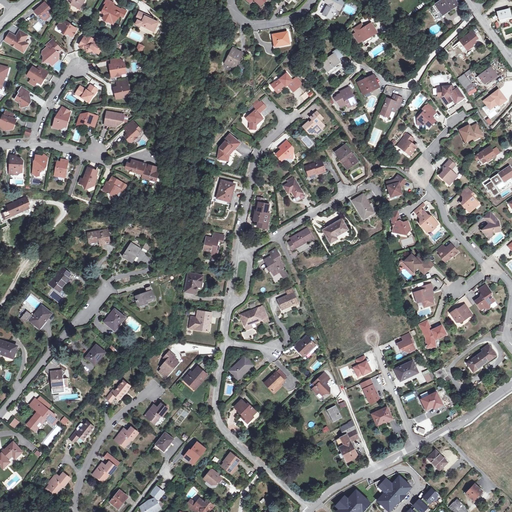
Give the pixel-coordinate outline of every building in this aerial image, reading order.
[(69,0),(76,4),(75,6),(82,11),(88,2),(83,0),(69,0)] [(113,19),(117,22),(118,22),(121,17),(124,19),(128,13),(123,11),(119,8),(118,9),(115,7),(116,6),(117,4),(109,0),(105,7),(107,8),(103,13),(107,15),(105,19),(110,23),(113,19)] [(330,5),(333,7),(337,9),(341,2),(337,0),(327,0),(326,3),(330,5)] [(458,4),(454,0),(442,0),(434,6),(440,15),(448,9),(449,10),(458,4)] [(53,12),(45,3),(35,12),(38,15),(39,14),(43,20),(46,20),(50,17),(49,16),(53,12)] [(440,15),(434,6),(431,8),(438,18),(449,10),(448,9),(440,15)] [(331,11),(328,9),(324,15),(332,20),(336,13),(331,11)] [(498,12),(500,20),(511,16),(510,9),(498,12)] [(146,15),(147,14),(140,10),(136,17),(138,19),(136,23),(140,26),(141,24),(154,31),(159,22),(152,18),(146,15)] [(59,25),(62,27),(61,28),(64,30),(62,33),(66,35),(67,33),(68,33),(68,34),(73,37),(77,29),(70,24),(62,19),(59,25)] [(354,28),(362,41),(377,32),(371,23),(364,28),(361,24),(354,28)] [(358,44),(362,41),(354,28),(353,29),(355,33),(352,35),(358,44)] [(9,33),(5,41),(23,53),(28,46),(23,43),(28,36),(20,31),(16,37),(9,33)] [(291,42),(288,31),(274,33),(277,45),(291,42)] [(472,32),(460,41),(466,49),(475,43),(474,41),(477,38),(472,32)] [(87,50),(88,52),(93,51),(94,53),(97,53),(99,49),(101,51),(103,47),(97,44),(98,42),(91,38),(91,39),(88,38),(86,41),(83,40),(80,46),(85,49),(85,48),(87,49),(87,50)] [(59,53),(55,53),(55,51),(54,50),(58,47),(53,41),(47,46),(48,47),(43,52),(42,55),(44,57),(44,60),(48,60),(50,63),(55,63),(58,60),(59,53)] [(466,49),(460,41),(454,46),(458,51),(461,49),(463,51),(466,49)] [(142,44),(139,51),(145,54),(148,47),(142,44)] [(236,69),(244,55),(234,50),(226,64),(236,69)] [(334,54),(322,64),(330,75),(338,69),(335,65),(340,62),(338,59),(342,56),(337,50),(333,53),(334,54)] [(123,61),(120,59),(111,60),(112,65),(113,68),(110,69),(111,74),(115,74),(116,77),(122,76),(121,74),(127,73),(125,63),(123,63),(123,61)] [(0,84),(3,86),(6,76),(7,76),(9,68),(0,65),(0,84)] [(41,85),(43,81),(43,80),(44,78),(45,79),(49,73),(39,67),(37,70),(33,67),(27,76),(32,79),(30,83),(35,86),(37,82),(41,85)] [(491,67),(478,76),(484,84),(497,75),(491,67)] [(467,77),(464,74),(457,79),(466,93),(474,87),(467,77)] [(273,86),(277,91),(281,89),(282,90),(287,86),(288,87),(289,87),(293,92),(297,90),(298,91),(301,89),(296,81),(294,82),(289,75),(282,80),(282,81),(279,84),(277,83),(273,86)] [(359,83),(363,93),(371,89),(372,91),(379,88),(375,77),(359,83)] [(118,87),(114,88),(117,99),(122,98),(122,97),(125,96),(126,97),(131,96),(127,81),(117,83),(118,87)] [(274,93),(277,91),(273,86),(271,84),(268,86),(274,93)] [(80,87),(77,93),(83,97),(82,98),(89,102),(94,95),(94,96),(98,90),(91,85),(88,90),(89,90),(88,91),(80,87)] [(20,93),(15,100),(20,104),(21,108),(29,106),(28,103),(31,99),(27,97),(30,93),(21,87),(18,92),(20,93)] [(449,110),(465,99),(457,89),(455,90),(452,87),(442,87),(442,88),(437,89),(437,95),(439,95),(439,96),(445,105),(448,109),(449,110)] [(477,91),(474,87),(466,93),(469,96),(477,91)] [(345,93),(344,90),(340,92),(340,94),(336,95),(337,97),(333,98),(336,104),(336,103),(338,108),(345,105),(346,109),(355,105),(349,88),(345,90),(347,93),(345,93)] [(489,104),(492,108),(498,103),(499,105),(507,100),(499,89),(484,101),(487,105),(489,104)] [(395,102),(393,101),(387,99),(381,115),(388,118),(391,111),(394,112),(397,107),(399,108),(403,99),(397,96),(395,102)] [(257,110),(260,114),(267,109),(262,102),(256,107),(258,110),(257,110)] [(431,115),(433,116),(435,113),(432,109),(432,108),(428,104),(422,110),(424,111),(417,119),(417,125),(425,125),(429,129),(431,127),(430,126),(433,123),(433,124),(435,121),(431,118),(429,116),(431,115)] [(58,115),(57,120),(56,119),(53,127),(61,129),(65,127),(67,128),(71,112),(63,107),(58,115)] [(12,118),(13,114),(6,111),(4,116),(3,115),(0,122),(0,124),(4,126),(5,128),(9,130),(13,129),(16,120),(12,118)] [(259,115),(256,111),(253,114),(246,119),(248,121),(249,121),(251,123),(250,129),(257,130),(257,125),(257,124),(259,122),(260,123),(263,120),(259,115)] [(125,115),(107,112),(105,125),(111,126),(112,124),(118,126),(123,122),(125,115)] [(307,129),(306,131),(309,135),(313,135),(320,128),(321,129),(324,127),(320,122),(323,119),(317,112),(310,118),(313,121),(309,123),(305,126),(307,129)] [(81,115),(78,125),(85,124),(95,127),(98,117),(88,113),(81,115)] [(133,121),(125,128),(128,131),(129,131),(130,132),(126,135),(126,138),(129,141),(131,141),(133,139),(134,140),(138,137),(137,136),(140,134),(139,132),(142,130),(133,121)] [(479,134),(480,136),(483,135),(477,124),(471,127),(470,125),(460,130),(466,141),(473,137),(479,134)] [(410,142),(413,138),(407,134),(402,140),(403,140),(398,146),(410,156),(417,147),(411,143),(410,142)] [(230,156),(234,151),(233,150),(234,149),(236,150),(241,144),(231,135),(221,146),(219,159),(227,161),(229,155),(230,156)] [(282,159),(284,159),(294,161),(296,152),(287,142),(280,148),(282,150),(283,152),(281,153),(280,152),(276,155),(281,160),(282,159)] [(343,160),(349,168),(354,164),(353,162),(355,160),(352,156),(353,155),(346,146),(336,154),(342,161),(343,160)] [(474,157),(476,160),(479,158),(482,163),(486,161),(487,162),(495,156),(489,147),(474,157)] [(43,157),(37,156),(36,161),(37,162),(34,165),(35,166),(33,174),(37,177),(40,176),(40,173),(43,170),(44,170),(46,168),(46,166),(47,166),(48,158),(45,155),(43,157)] [(16,156),(11,156),(9,171),(12,171),(12,175),(17,175),(19,173),(19,171),(22,168),(23,161),(20,158),(18,158),(18,160),(16,160),(16,156)] [(65,160),(64,163),(61,163),(58,162),(55,176),(66,178),(69,161),(65,160)] [(150,165),(132,160),(131,164),(128,163),(126,168),(130,169),(130,170),(143,174),(142,177),(157,181),(160,168),(157,167),(156,168),(149,166),(150,165)] [(451,177),(454,174),(450,171),(455,165),(449,160),(443,167),(445,169),(439,176),(449,185),(454,179),(451,177)] [(326,172),(322,161),(306,167),(309,177),(318,173),(319,175),(326,172)] [(499,174),(501,177),(500,177),(503,181),(509,177),(510,178),(511,176),(511,170),(509,166),(499,174)] [(85,180),(82,179),(80,184),(84,185),(85,188),(88,189),(95,186),(93,182),(95,176),(96,176),(98,171),(89,168),(86,175),(87,175),(87,176),(86,176),(85,178),(86,179),(85,180)] [(398,176),(394,180),(387,182),(391,197),(402,194),(400,187),(401,187),(406,181),(398,176)] [(110,195),(111,194),(115,197),(123,183),(113,177),(108,185),(107,184),(104,190),(109,193),(108,194),(110,195)] [(285,186),(289,194),(293,192),(297,198),(304,193),(295,180),(285,186)] [(229,200),(232,200),(235,187),(222,184),(218,201),(228,204),(229,200)] [(473,206),(477,203),(471,196),(473,195),(467,188),(460,194),(465,199),(461,203),(469,212),(474,207),(473,206)] [(350,200),(357,211),(358,210),(363,218),(372,213),(361,194),(350,200)] [(6,209),(6,210),(7,210),(9,214),(12,213),(16,212),(17,213),(21,211),(23,210),(29,208),(28,204),(31,203),(30,198),(23,200),(23,199),(19,200),(19,201),(15,203),(15,201),(11,203),(8,204),(9,207),(6,208),(6,209)] [(258,202),(256,210),(255,210),(253,219),(257,220),(256,225),(261,226),(262,221),(263,222),(265,212),(266,212),(268,204),(258,202)] [(419,224),(421,227),(432,218),(428,218),(421,210),(419,212),(420,213),(417,216),(419,219),(419,224)] [(485,233),(488,237),(491,234),(492,234),(500,232),(498,223),(490,213),(483,219),(488,224),(489,226),(486,227),(484,229),(485,233)] [(393,224),(395,229),(396,231),(400,231),(401,234),(407,234),(412,229),(409,221),(405,222),(401,221),(401,220),(399,215),(392,218),(394,223),(393,224)] [(327,232),(325,233),(329,242),(336,238),(335,236),(348,229),(342,218),(324,228),(327,232)] [(432,218),(421,227),(426,233),(430,229),(432,231),(436,228),(435,227),(438,225),(432,218)] [(288,241),(292,248),(295,246),(298,253),(309,247),(309,248),(315,245),(312,240),(307,243),(306,240),(313,236),(307,226),(290,236),(291,239),(288,241)] [(110,245),(109,232),(90,234),(91,245),(100,244),(100,247),(110,245)] [(214,234),(213,239),(207,238),(204,251),(210,252),(209,255),(217,257),(218,248),(217,248),(219,241),(222,242),(224,236),(214,234)] [(148,243),(146,249),(145,251),(150,253),(151,252),(153,246),(148,243)] [(140,248),(132,244),(124,258),(134,263),(138,256),(137,255),(140,248)] [(439,256),(443,260),(447,257),(449,260),(453,257),(454,258),(459,253),(452,245),(446,249),(443,246),(437,251),(441,255),(439,256)] [(275,259),(272,253),(264,257),(272,274),(278,271),(281,278),(286,275),(282,266),(283,265),(279,257),(275,259)] [(418,262),(416,259),(412,255),(408,259),(405,262),(414,272),(415,272),(418,269),(420,271),(421,270),(425,274),(430,269),(424,262),(423,263),(420,260),(418,262)] [(405,262),(408,259),(406,257),(401,262),(401,264),(412,276),(414,275),(416,273),(415,272),(414,272),(405,262)] [(62,268),(50,284),(60,292),(70,280),(68,279),(71,275),(62,268)] [(203,285),(204,278),(189,275),(186,294),(197,296),(199,284),(203,285)] [(420,288),(421,291),(413,293),(416,304),(421,302),(423,308),(433,305),(432,300),(433,300),(430,290),(432,289),(431,285),(420,288)] [(480,291),(483,297),(475,302),(481,311),(485,309),(490,309),(490,305),(495,302),(491,295),(492,294),(486,286),(480,291)] [(142,297),(141,294),(137,295),(141,306),(149,304),(149,305),(157,302),(154,293),(142,297)] [(290,295),(287,296),(277,301),(281,311),(295,305),(290,295)] [(456,311),(455,310),(450,313),(456,323),(459,321),(460,323),(472,315),(465,305),(456,311)] [(36,323),(41,328),(52,314),(43,306),(34,317),(28,311),(21,320),(26,324),(30,319),(31,321),(35,325),(36,323)] [(105,323),(114,330),(121,322),(122,323),(126,319),(115,310),(111,315),(112,315),(105,323)] [(205,312),(197,310),(196,317),(190,316),(188,328),(207,331),(210,317),(205,316),(205,312)] [(262,321),(257,310),(240,317),(245,328),(262,321)] [(433,331),(428,321),(420,325),(425,335),(429,335),(430,337),(427,340),(427,349),(435,348),(435,341),(435,340),(436,339),(437,340),(447,335),(442,326),(433,331)] [(121,322),(114,330),(116,331),(122,323),(121,322)] [(270,334),(263,336),(266,343),(273,340),(270,334)] [(408,353),(415,350),(412,344),(413,343),(409,334),(402,337),(403,341),(397,344),(399,350),(401,349),(402,350),(408,353)] [(296,347),(303,356),(314,346),(307,338),(303,341),(297,345),(296,347)] [(0,356),(1,354),(15,360),(18,349),(0,342),(0,356)] [(467,364),(472,371),(480,365),(481,366),(495,356),(488,345),(482,350),(483,352),(467,364)] [(107,354),(98,347),(88,358),(97,366),(107,354)] [(301,357),(303,356),(296,347),(294,348),(301,357)] [(161,368),(162,369),(159,372),(166,378),(173,370),(172,369),(177,362),(171,356),(172,355),(169,352),(163,358),(167,361),(161,368)] [(371,372),(364,356),(356,360),(359,365),(354,367),(358,376),(362,374),(363,375),(371,372)] [(254,366),(245,357),(230,373),(238,380),(244,374),(245,375),(254,366)] [(55,358),(53,362),(59,366),(61,363),(55,358)] [(419,372),(413,360),(396,369),(401,381),(419,372)] [(443,368),(435,373),(437,378),(439,381),(444,378),(448,376),(443,368)] [(51,376),(52,389),(64,387),(64,386),(69,385),(68,379),(63,379),(61,378),(65,373),(60,369),(57,373),(55,371),(51,376)] [(193,375),(191,373),(184,381),(193,389),(200,382),(201,383),(208,376),(199,369),(193,375)] [(265,383),(273,390),(279,384),(286,377),(278,370),(265,383)] [(435,373),(433,371),(426,376),(430,381),(437,378),(435,373)] [(330,393),(330,388),(327,385),(326,386),(324,384),(325,383),(330,379),(325,373),(313,384),(315,387),(312,389),(317,394),(319,392),(322,395),(325,393),(330,393)] [(360,383),(370,404),(379,399),(370,379),(360,383)] [(114,391),(113,390),(106,398),(106,399),(110,402),(115,397),(119,399),(130,386),(124,380),(114,391)] [(279,384),(273,390),(275,393),(281,386),(279,384)] [(442,406),(436,393),(421,400),(426,410),(435,406),(436,409),(442,406)] [(40,402),(38,400),(33,406),(41,412),(39,414),(29,426),(36,432),(40,428),(37,426),(40,423),(42,425),(47,419),(48,420),(56,427),(60,422),(57,419),(58,417),(49,410),(51,407),(47,403),(45,406),(40,402)] [(245,418),(243,419),(248,424),(251,421),(249,420),(252,417),(256,413),(248,404),(246,406),(242,401),(235,408),(242,416),(245,418)] [(168,410),(161,404),(157,409),(153,406),(145,417),(154,423),(160,416),(163,417),(168,410)] [(41,412),(33,406),(32,407),(39,414),(41,412)] [(341,418),(336,406),(328,410),(334,422),(341,418)] [(390,417),(385,407),(371,414),(376,426),(382,423),(381,421),(384,420),(390,417)] [(40,428),(36,432),(37,433),(48,420),(47,419),(42,425),(40,423),(37,426),(40,428)] [(17,420),(12,426),(16,429),(21,424),(17,420)] [(78,430),(76,429),(70,437),(74,441),(79,435),(83,439),(92,426),(86,421),(84,424),(79,430),(78,430)] [(344,436),(356,430),(353,421),(339,428),(344,436)] [(131,441),(138,433),(130,428),(127,432),(124,429),(123,429),(114,439),(122,446),(129,439),(131,441)] [(359,438),(356,430),(344,436),(336,440),(347,462),(359,456),(351,442),(359,438)] [(173,440),(165,433),(156,445),(164,451),(173,440)] [(185,457),(192,463),(198,456),(200,458),(206,450),(198,443),(191,451),(190,451),(185,457)] [(13,457),(16,460),(24,455),(15,444),(2,454),(0,454),(0,463),(4,468),(9,464),(11,463),(9,460),(13,457)] [(448,462),(435,450),(428,458),(441,469),(448,462)] [(104,458),(109,462),(113,457),(108,453),(104,458)] [(234,466),(236,467),(240,462),(231,454),(224,463),(225,464),(222,467),(231,475),(235,470),(233,468),(234,466)] [(113,457),(109,462),(116,468),(120,463),(113,457)] [(108,474),(110,476),(117,468),(116,468),(109,462),(107,464),(105,466),(102,463),(93,474),(102,482),(108,474)] [(212,486),(218,485),(223,480),(212,471),(205,480),(212,486)] [(65,487),(71,479),(64,473),(63,475),(62,476),(60,478),(56,474),(49,484),(52,486),(48,491),(55,497),(61,489),(60,488),(63,485),(65,487)] [(408,491),(407,490),(410,486),(399,476),(392,484),(385,478),(375,483),(377,489),(379,487),(385,492),(377,501),(390,511),(392,508),(397,503),(402,497),(405,494),(408,491)] [(482,491),(475,484),(466,493),(474,501),(482,491)] [(156,503),(164,493),(157,488),(152,495),(155,500),(141,508),(142,511),(156,511),(160,510),(156,503)] [(426,507),(437,495),(431,489),(420,501),(426,507)] [(128,497),(120,491),(110,503),(118,510),(128,497)] [(361,511),(360,511),(368,501),(356,491),(348,500),(344,497),(336,506),(341,511),(361,511)] [(195,503),(190,499),(185,504),(195,511),(198,508),(199,506),(201,508),(201,511),(205,511),(206,510),(210,509),(214,504),(207,499),(205,501),(200,497),(196,502),(195,503)] [(470,511),(456,498),(448,507),(453,511),(470,511)] [(423,511),(427,507),(426,507),(420,501),(419,500),(413,506),(415,508),(412,511),(413,511),(423,511)]
